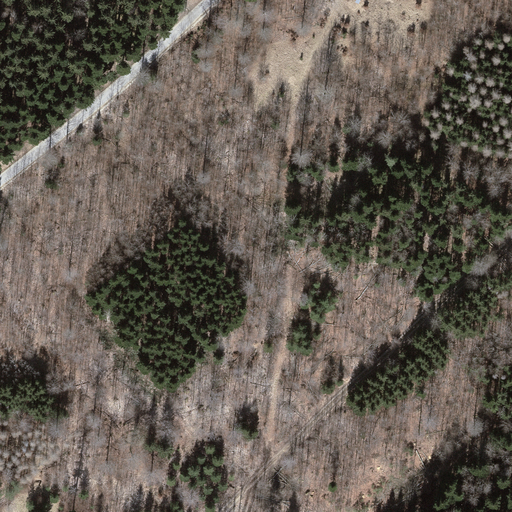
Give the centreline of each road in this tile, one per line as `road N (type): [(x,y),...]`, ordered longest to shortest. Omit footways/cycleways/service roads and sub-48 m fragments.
road 1 (track): [(511,240),(223,511)]
road 2 (tertiary): [(0,182),(211,0)]
